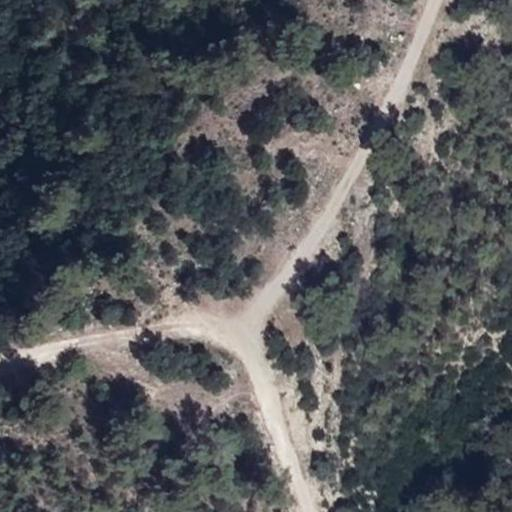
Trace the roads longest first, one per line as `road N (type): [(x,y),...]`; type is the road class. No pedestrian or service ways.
road 1 (track): [(427,0),(325,224),(242,337)]
road 2 (track): [(242,337),(186,327),(0,363)]
road 3 (track): [(309,511),(242,337)]
